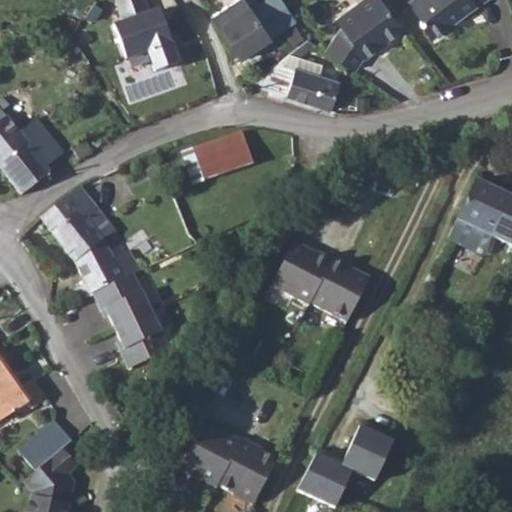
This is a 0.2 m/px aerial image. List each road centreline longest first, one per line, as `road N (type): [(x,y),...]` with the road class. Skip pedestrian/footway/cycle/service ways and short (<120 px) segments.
road 1 (residential): [(511,86),(360,129),(312,128),(265,113),(181,123),(0,222)]
road 2 (residential): [(109,511),(120,455),(0,242)]
